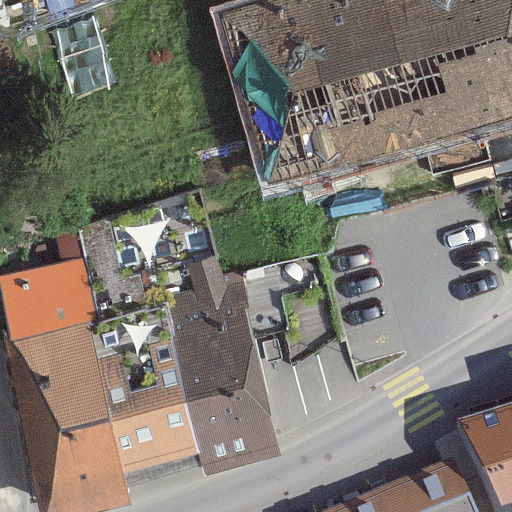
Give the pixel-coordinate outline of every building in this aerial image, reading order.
[(511,0),(284,0),(247,9),(292,184),(511,129),(511,0)] [(170,273),(177,308),(210,451),(216,471),(286,445),(240,256),(170,273)] [(4,279),(55,511),(88,511),(145,500),(138,468),(105,324),(91,260),(4,279)] [(105,324),(138,468),(210,451),(177,308),(105,324)] [(511,511),(511,414),(464,430),(491,511),(511,511)] [(359,507),(347,511),(457,511),(443,475),(359,507)]
